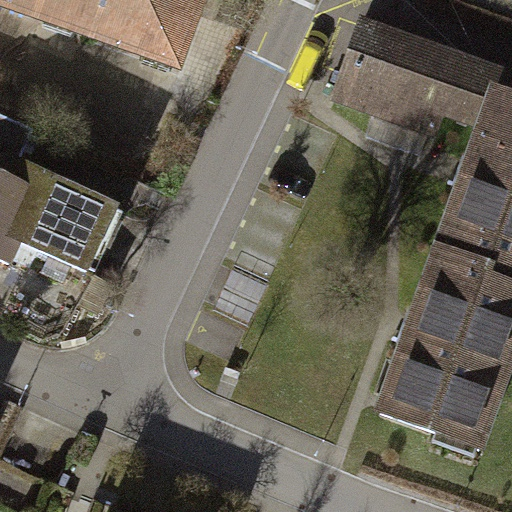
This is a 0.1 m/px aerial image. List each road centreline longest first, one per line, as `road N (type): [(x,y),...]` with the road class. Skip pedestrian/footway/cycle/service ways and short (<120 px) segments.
road 1 (residential): [(101,402),(292,0)]
road 2 (residential): [(362,511),(101,402)]
